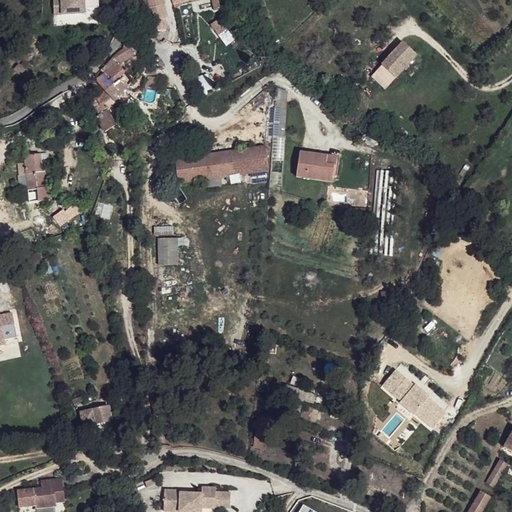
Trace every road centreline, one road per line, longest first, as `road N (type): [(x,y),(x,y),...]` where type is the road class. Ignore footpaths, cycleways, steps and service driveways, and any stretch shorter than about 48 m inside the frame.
road 1 (residential): [(150,457),(193,453),(233,461),(361,511)]
road 2 (residential): [(0,122),(89,79),(129,23),(134,0)]
